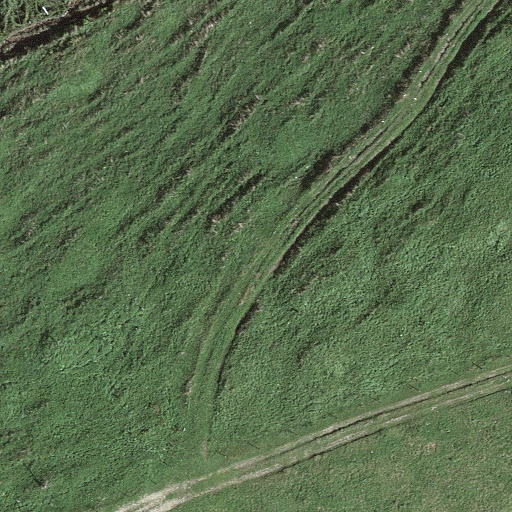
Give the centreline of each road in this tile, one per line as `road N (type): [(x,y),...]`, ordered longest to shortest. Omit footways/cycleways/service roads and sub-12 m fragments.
road 1 (track): [(497,0),(404,118),(312,207),(234,305),(199,387),(177,506)]
road 2 (track): [(511,373),(160,511)]
